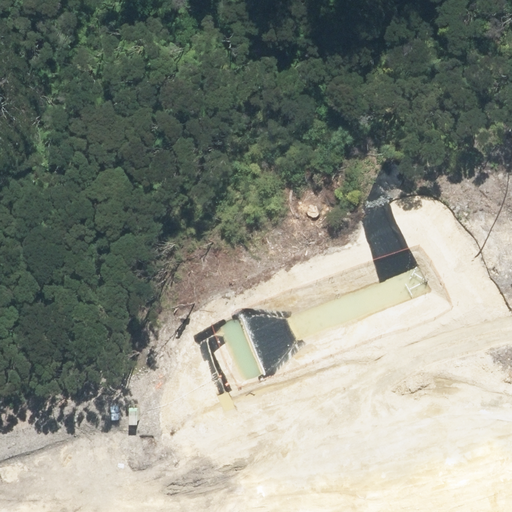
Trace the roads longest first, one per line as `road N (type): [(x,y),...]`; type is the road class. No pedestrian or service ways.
road 1 (trunk): [(6,511),(511,385)]
road 2 (trunk): [(511,423),(163,511)]
